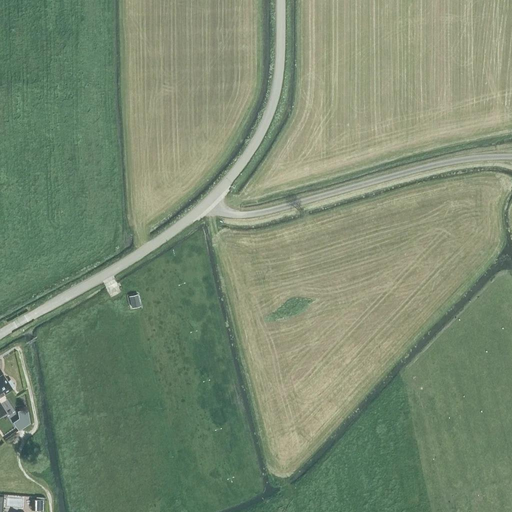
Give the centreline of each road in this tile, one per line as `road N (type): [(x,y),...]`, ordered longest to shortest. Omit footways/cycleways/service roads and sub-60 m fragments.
road 1 (unclassified): [(207,201),(228,213),(257,213),(427,166),(511,156)]
road 2 (tertiary): [(0,334),(134,257),(207,201)]
road 3 (tertiary): [(207,201),(264,125),(280,61),(280,0)]
